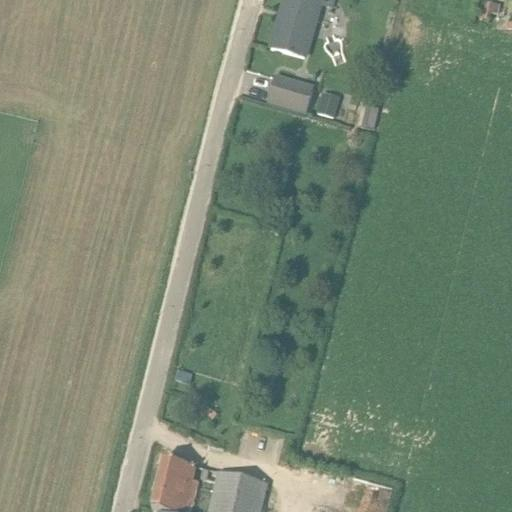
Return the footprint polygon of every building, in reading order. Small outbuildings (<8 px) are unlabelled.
[(285,0),(271,51),(305,61),(320,9),(328,12),(331,0),(285,0)] [(269,106),(307,117),(314,91),(276,80),(269,106)] [(334,121),(340,102),(323,96),(316,116),(334,121)] [(375,122),(378,112),(369,109),(364,129),(373,132),(375,122)] [(152,511),(192,511),(202,471),(164,463),(152,511)] [(218,475),(209,511),(262,511),(267,493),(268,487),(218,475)]
